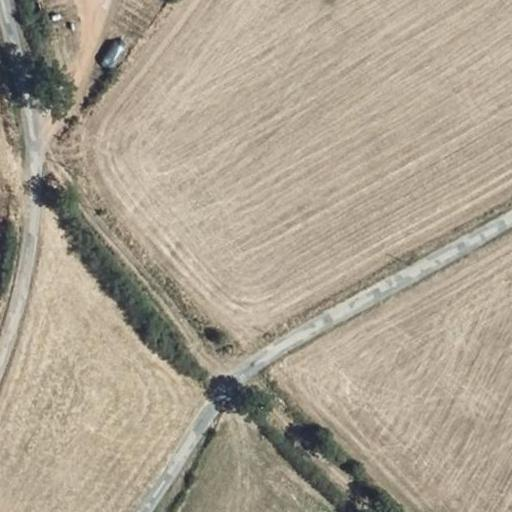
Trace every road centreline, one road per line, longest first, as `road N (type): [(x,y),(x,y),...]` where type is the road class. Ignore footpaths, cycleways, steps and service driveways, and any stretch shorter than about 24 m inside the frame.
road 1 (track): [(364,511),(205,355),(34,141)]
road 2 (unclassified): [(511,215),(234,382),(146,511)]
road 3 (unclassified): [(0,366),(30,250),(34,141),(2,0)]
